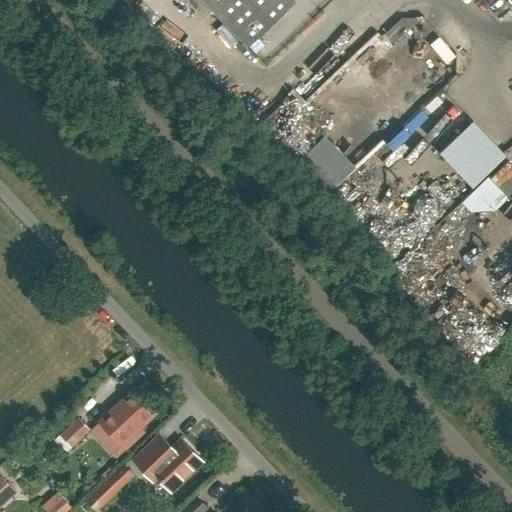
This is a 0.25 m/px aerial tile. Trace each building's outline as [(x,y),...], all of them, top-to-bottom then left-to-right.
[(204,0),(248,46),(295,1),(293,0),(204,0)] [(414,18),(402,19),(386,34),(394,43),(417,21),(414,18)] [(320,120),(397,53),(378,31),(301,98),(320,120)] [(441,106),(434,99),(417,115),(425,122),(441,106)] [(133,390),(100,422),(125,448),(143,431),(139,427),(155,412),(133,390)] [(91,430),(77,416),(50,443),(62,456),(91,430)] [(202,462),(181,439),(172,448),(159,435),(132,461),(152,482),(156,477),(170,492),(202,462)] [(96,511),(134,474),(123,462),(84,500),(96,511)] [(0,502),(14,490),(0,475),(0,502)] [(203,511),(208,507),(197,496),(179,511),(203,511)]
